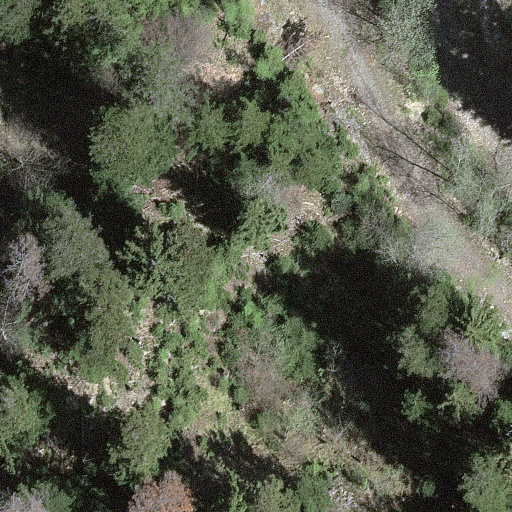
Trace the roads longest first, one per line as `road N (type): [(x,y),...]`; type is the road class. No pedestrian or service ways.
road 1 (track): [(319,0),(408,179),(454,246),(511,305)]
road 2 (track): [(511,156),(471,102),(435,0)]
